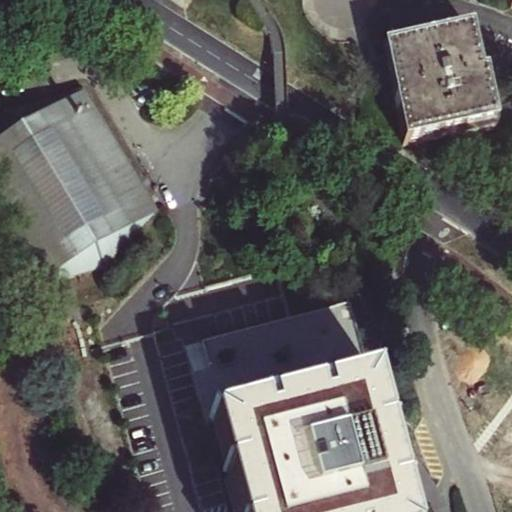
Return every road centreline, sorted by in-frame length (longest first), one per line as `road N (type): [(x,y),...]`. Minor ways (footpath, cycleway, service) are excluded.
road 1 (residential): [(437,194),(421,253),(419,319),(480,511)]
road 2 (tertiary): [(155,27),(437,194)]
road 3 (residential): [(511,32),(467,10),(380,7)]
